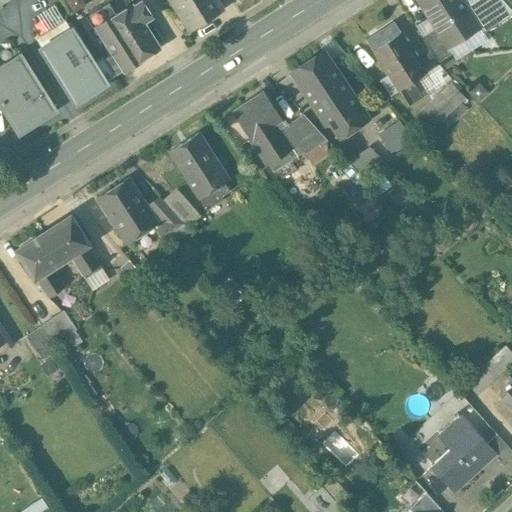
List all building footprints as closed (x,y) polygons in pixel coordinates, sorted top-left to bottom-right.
[(170,0),(189,31),(223,10),(216,0),(170,0)] [(464,38),(439,0),(417,0),(431,21),(435,28),(448,48),(464,38)] [(467,8),(462,0),(439,0),(464,38),(480,28),(468,9),(467,8)] [(511,11),(501,0),(479,0),(467,8),(468,9),(480,28),(483,32),(511,13),(511,11)] [(151,19),(141,4),(134,8),(143,23),(151,19)] [(132,6),(97,28),(114,55),(105,61),(112,72),(115,77),(159,49),(143,23),(134,8),(132,6)] [(400,32),(393,22),(365,40),(398,91),(399,90),(409,105),(422,96),(413,81),(426,72),(400,32)] [(95,67),(69,25),(39,44),(76,104),(107,85),(102,78),(112,72),(105,61),(95,67)] [(435,28),(422,37),(435,56),(439,61),(451,53),(448,48),(435,28)] [(14,51),(0,60),(0,114),(15,138),(54,114),(14,51)] [(368,119),(323,52),(291,72),(319,116),(324,112),(341,137),(368,119)] [(452,81),(437,65),(426,72),(413,81),(422,96),(409,105),(418,113),(451,83),(452,81)] [(451,83),(418,113),(432,128),(465,98),(451,83)] [(263,91),(232,112),(251,141),(256,138),(271,161),(284,152),(290,160),(297,156),(276,124),(282,120),(263,91)] [(326,140),(303,114),(285,125),(305,155),(326,140)] [(399,120),(378,134),(392,154),(413,140),(399,120)] [(199,133),(168,151),(205,210),(222,199),(220,195),(215,188),(223,183),(229,179),(199,133)] [(370,146),(348,161),(363,178),(384,163),(370,146)] [(129,177),(96,198),(126,244),(154,226),(159,223),(147,205),(129,177)] [(223,183),(215,188),(220,195),(228,190),(223,183)] [(199,216),(176,190),(164,200),(188,227),(199,216)] [(183,223),(159,197),(147,205),(159,223),(154,226),(161,237),(183,223)] [(87,245),(88,244),(70,216),(43,233),(61,261),(69,256),(82,275),(99,264),(87,245)] [(43,233),(16,250),(34,279),(35,278),(47,298),(65,286),(52,267),(61,261),(43,233)] [(147,281),(128,260),(119,268),(138,289),(147,281)] [(63,310),(40,326),(52,344),(75,329),(63,310)] [(40,326),(26,336),(42,359),(56,350),(52,344),(40,326)] [(0,346),(8,342),(0,328),(0,346)] [(511,354),(505,346),(483,366),(494,379),(511,362),(511,354)] [(0,369),(0,399),(13,391),(0,369)] [(511,381),(507,377),(503,381),(510,389),(508,392),(506,390),(504,392),(505,394),(501,398),(511,410),(511,417),(507,421),(511,426),(511,381)] [(460,415),(438,435),(439,437),(443,433),(454,445),(431,466),(454,492),(478,470),(475,466),(491,451),(493,450),(486,444),(460,415)] [(511,455),(511,451),(496,434),(486,444),(493,450),(491,451),(503,464),(511,455)] [(331,511),(339,506),(322,486),(308,498),(319,511),(331,511)] [(437,511),(440,509),(425,493),(416,502),(425,511),(437,511)]
